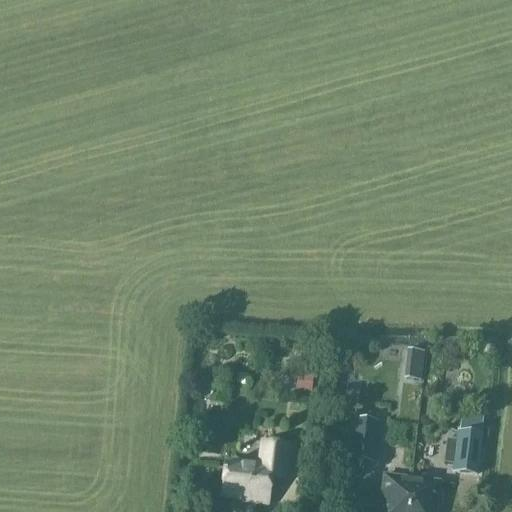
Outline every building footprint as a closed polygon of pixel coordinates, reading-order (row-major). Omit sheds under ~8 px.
[(400,351),(384,344),(378,356),(388,360),(389,358),(395,361),(400,351)] [(420,382),(424,354),(409,352),(405,380),(420,382)] [(301,377),(300,393),(312,394),(313,378),(301,377)] [(352,422),(356,423),(375,425),(375,413),(354,410),(352,422)] [(461,422),(460,435),(480,437),(481,425),(461,422)] [(380,426),(375,425),(356,423),(351,463),(375,466),(380,426)] [(480,437),(460,435),(459,434),(454,475),(477,478),(482,437),(480,437)] [(287,449),(265,446),(261,471),(229,466),(225,495),(268,501),(271,478),(283,479),(287,449)] [(384,477),(379,511),(407,511),(411,480),(384,477)] [(411,480),(407,511),(435,511),(439,483),(411,480)]
